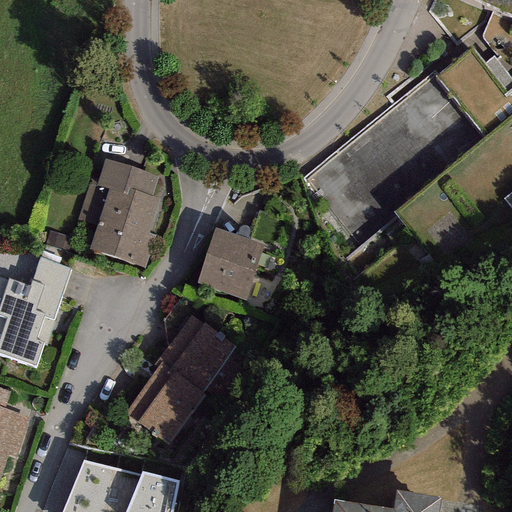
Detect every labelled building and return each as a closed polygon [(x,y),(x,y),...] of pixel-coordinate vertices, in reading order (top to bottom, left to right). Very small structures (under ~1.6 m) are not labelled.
[(511,0),(470,0),(511,18),(511,0)] [(434,72),(302,179),(354,257),(397,219),(431,266),(504,199),(511,210),(511,83),(493,57),(484,64),(471,49),(436,76),(434,72)] [(157,177),(105,159),(97,181),(90,178),(76,219),(96,226),(88,249),(144,268),(155,235),(147,233),(159,200),(151,197),(157,177)] [(264,245),(214,228),(195,283),(245,300),(264,245)] [(73,238),(49,231),(44,245),(68,253),(73,238)] [(71,268),(39,258),(30,286),(7,279),(7,280),(0,277),(0,354),(35,366),(42,345),(45,346),(53,321),(71,268)] [(159,366),(203,396),(237,348),(190,316),(156,364),(159,366)] [(203,396),(159,366),(126,414),(169,444),(203,396)] [(9,392),(0,388),(0,475),(7,455),(17,458),(30,418),(3,409),(9,392)] [(140,476),(82,461),(61,511),(172,511),(178,483),(143,471),(140,476)] [(393,509),(333,500),(331,511),(437,511),(440,497),(396,490),(393,509)]
